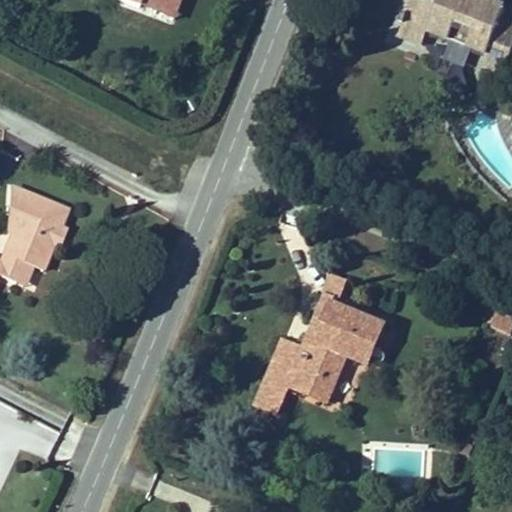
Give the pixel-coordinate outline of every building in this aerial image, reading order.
[(117,0),(116,4),(173,25),(182,0),(117,0)] [(407,0),(397,30),(420,38),(424,28),(481,50),(477,61),(500,70),(511,37),(511,21),(497,16),(503,1),(499,0),(407,0)] [(13,239),(1,268),(0,267),(0,281),(16,288),(24,267),(32,270),(43,275),(53,251),(46,248),(48,243),(42,240),(46,231),(51,234),(53,229),(59,231),(67,210),(10,187),(8,237),(13,239)] [(66,234),(59,231),(53,229),(51,234),(46,231),(42,240),(48,243),(46,248),(53,251),(58,253),(66,234)] [(324,253),(303,308),(315,313),(326,282),(336,258),(324,253)] [(24,267),(16,288),(24,291),(32,270),(24,267)] [(380,303),(326,282),(315,313),(303,308),(299,318),(276,309),(259,355),(281,364),(291,367),(294,361),(321,371),(337,331),(365,342),(380,303)] [(511,315),(511,301),(499,296),(493,311),(511,318),(511,315)] [(281,364),(259,355),(249,380),(272,389),(281,364)]
